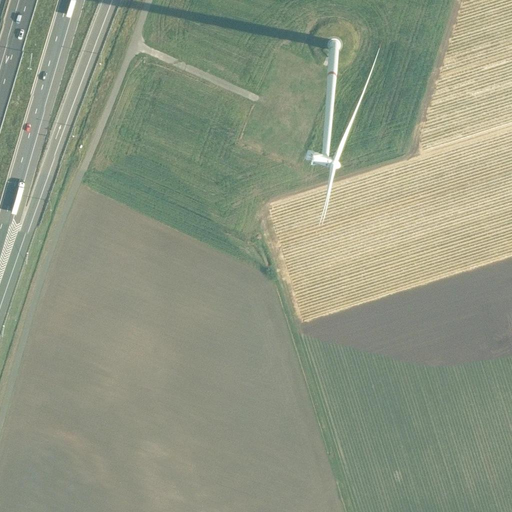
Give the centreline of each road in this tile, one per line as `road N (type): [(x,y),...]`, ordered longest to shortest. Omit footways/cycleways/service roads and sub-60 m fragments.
road 1 (unclassified): [(0,421),(75,185),(148,0)]
road 2 (motorway): [(0,297),(108,0)]
road 3 (motorway): [(0,234),(68,0)]
